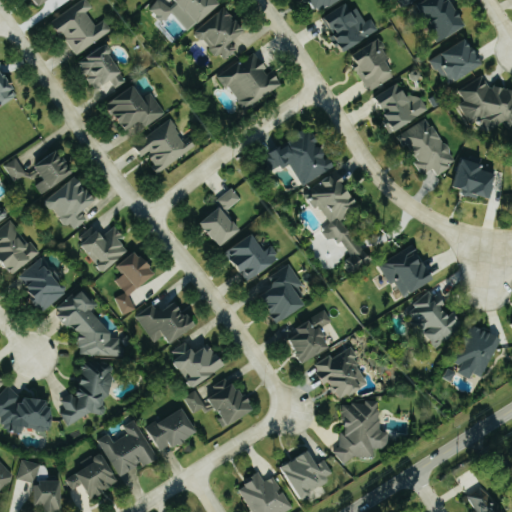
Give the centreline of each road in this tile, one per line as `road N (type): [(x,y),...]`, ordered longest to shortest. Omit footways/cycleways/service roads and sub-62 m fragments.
road 1 (residential): [(291,411),(0,15)]
road 2 (residential): [(255,0),(390,194),(438,224),(494,238)]
road 3 (residential): [(319,89),(148,219)]
road 4 (tertiary): [(352,511),(511,409)]
road 5 (residential): [(133,511),(291,411)]
